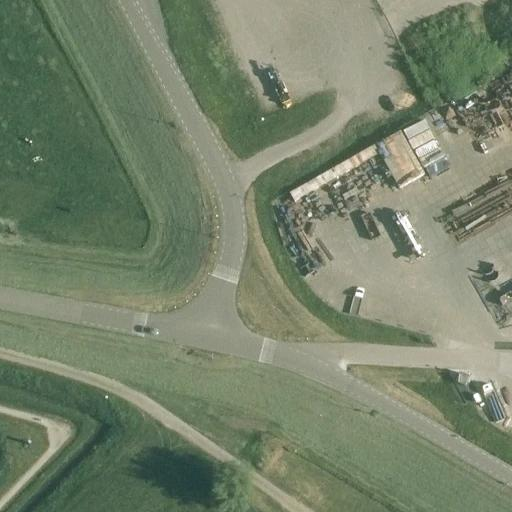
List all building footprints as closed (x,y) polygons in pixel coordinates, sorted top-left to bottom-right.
[(381,204),(434,176),(437,181),(448,176),(446,172),(456,167),(433,123),(359,162),(373,189),(381,204)] [(286,230),(300,223),(288,201),(274,208),(286,230)] [(441,215),(447,241),(484,233),(479,207),(441,215)] [(312,213),(305,220),(311,227),(318,220),(312,213)] [(485,270),(476,274),(480,283),(488,279),(485,270)] [(459,374),(455,383),(465,387),(469,378),(459,374)]
